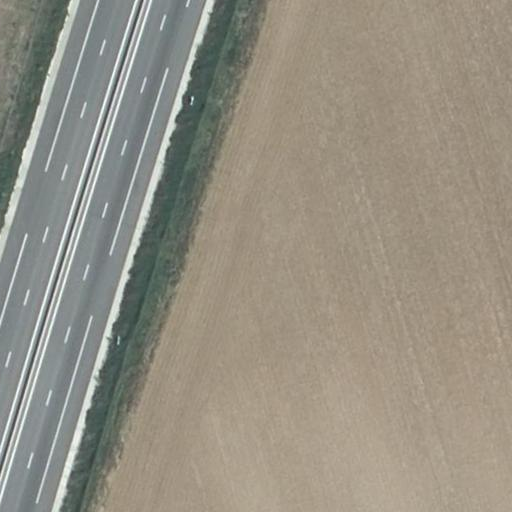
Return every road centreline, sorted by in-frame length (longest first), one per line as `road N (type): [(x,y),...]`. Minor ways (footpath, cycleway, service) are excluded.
road 1 (motorway): [(9,511),(169,0)]
road 2 (motorway): [(114,0),(0,364)]
